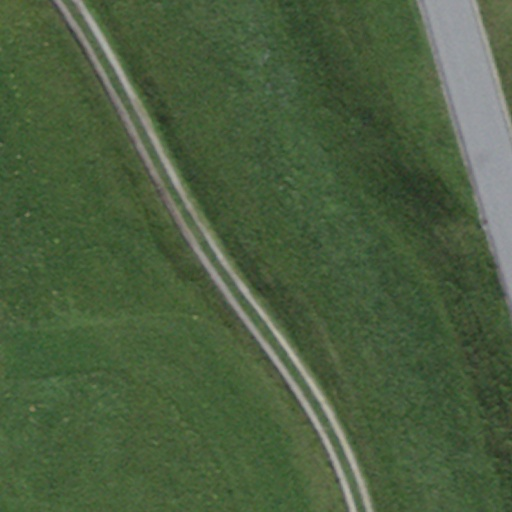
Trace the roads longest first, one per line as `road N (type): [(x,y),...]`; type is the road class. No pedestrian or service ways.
road 1 (track): [(363,511),(359,484),(219,272),(66,0)]
road 2 (unclassified): [(444,0),(511,234)]
